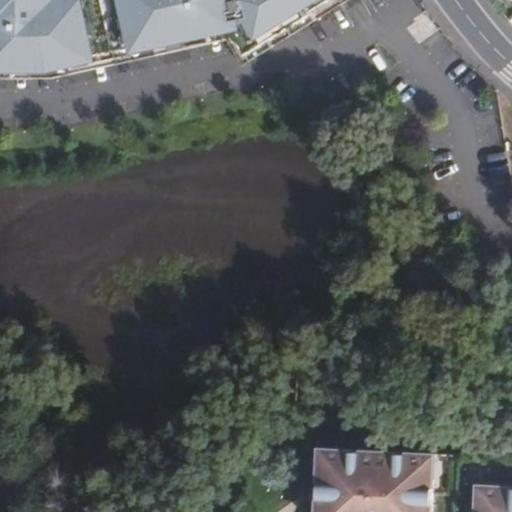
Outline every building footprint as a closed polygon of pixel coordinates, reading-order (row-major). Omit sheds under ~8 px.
[(0,0),(0,68),(13,68),(47,68),(86,59),(87,59),(87,56),(138,44),(138,48),(139,47),(183,38),(208,32),(229,27),(245,53),(268,39),(287,27),(310,12),(309,10),(325,0),(0,0)] [(315,19),(310,12),(287,27),(292,34),(315,19)] [(210,40),(208,32),(183,38),(185,45),(210,40)] [(272,45),(268,39),(245,53),(249,60),(272,45)] [(138,44),(87,56),(87,59),(86,59),(88,64),(140,52),(139,47),(138,48),(138,44)] [(317,469),(316,511),(372,511),(373,492),(386,492),(386,511),(431,511),(432,471),(425,471),(425,443),(324,441),(324,469),(317,469)] [(484,503),(476,503),(475,511),(511,511),(511,475),(484,475),(484,503)] [(476,475),(476,503),(484,503),(484,475),(476,475)] [(372,511),(386,511),(386,492),(373,492),(372,511)]
